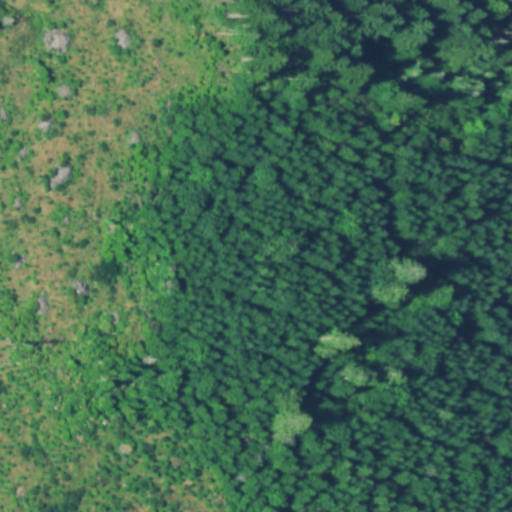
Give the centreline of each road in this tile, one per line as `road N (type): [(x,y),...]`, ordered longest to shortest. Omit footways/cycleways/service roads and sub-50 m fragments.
road 1 (track): [(511,209),(438,235),(396,264),(377,144),(361,103),(366,43)]
road 2 (track): [(396,264),(332,332),(301,381),(285,466)]
